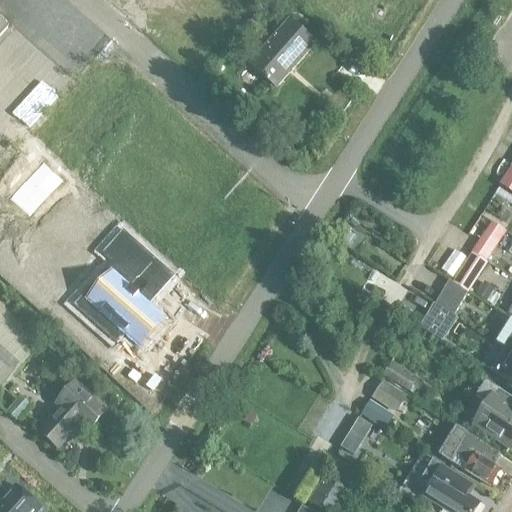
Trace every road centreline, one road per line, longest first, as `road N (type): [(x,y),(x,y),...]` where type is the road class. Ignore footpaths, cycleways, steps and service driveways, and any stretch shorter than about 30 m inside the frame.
road 1 (unclassified): [(129,511),(458,0)]
road 2 (track): [(86,0),(324,209)]
road 3 (track): [(340,183),(428,228),(475,169),(511,95)]
